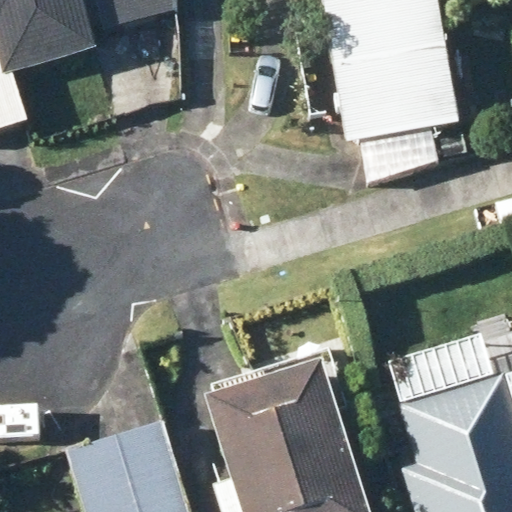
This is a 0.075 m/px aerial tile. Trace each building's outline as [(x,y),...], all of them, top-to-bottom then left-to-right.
[(0,0),(0,48),(8,77),(102,54),(88,0),(0,0)] [(90,0),(101,39),(182,15),(181,0),(90,0)] [(425,0),(312,0),(318,37),(429,20),(425,0)] [(429,20),(318,37),(337,154),(448,137),(429,20)] [(0,57),(0,132),(29,125),(17,77),(6,80),(0,57)] [(338,356),(212,393),(247,511),(375,511),(347,415),(356,414),(338,356)] [(424,470),(407,475),(418,511),(511,511),(511,381),(511,378),(405,410),(424,470)] [(133,437),(69,454),(86,511),(192,511),(168,426),(133,437)]
